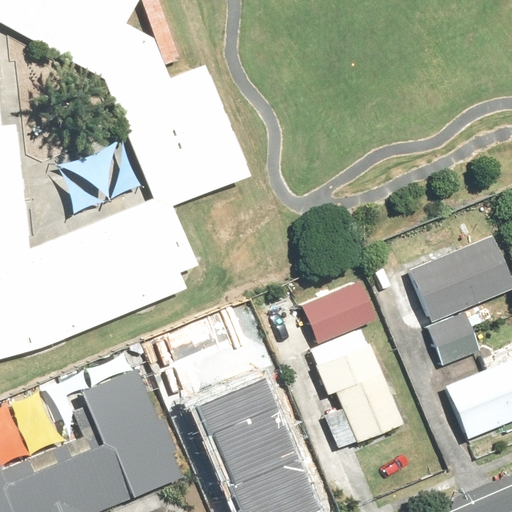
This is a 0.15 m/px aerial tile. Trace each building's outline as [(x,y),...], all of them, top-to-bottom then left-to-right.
[(0,0),(0,352),(39,342),(181,283),(174,267),(192,260),(168,200),(240,170),(194,59),(163,73),(146,32),(119,18),(127,0),(0,0)] [(400,266),(422,322),(505,290),(484,234),(400,266)] [(369,320),(353,281),(295,304),(311,344),(369,320)] [(476,351),(461,313),(423,328),(439,366),(476,351)] [(163,337),(181,388),(238,367),(219,316),(163,337)] [(398,414),(364,335),(310,358),(323,388),(330,385),(351,434),(398,414)] [(0,408),(0,511),(65,511),(176,465),(127,354),(0,408)] [(511,355),(437,386),(460,442),(511,420),(511,355)] [(195,410),(237,511),(313,511),(321,509),(268,381),(195,410)]
